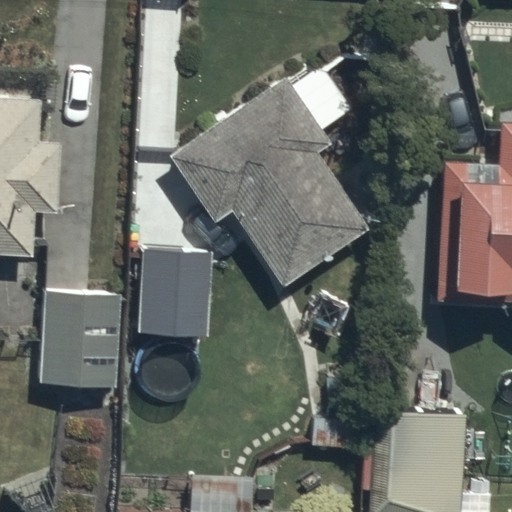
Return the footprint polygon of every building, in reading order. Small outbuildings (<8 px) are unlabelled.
[(279,80),(167,156),(214,220),(225,212),(280,286),(364,225),(312,155),(327,144),(317,130),(345,109),(321,70),(306,68),(282,84),(279,80)] [(0,256),(32,258),(34,217),(56,218),(60,142),(39,141),(41,101),(0,99),(0,256)] [(511,124),(494,124),(493,163),(436,162),(431,305),(511,307),(511,124)] [(206,253),(138,250),(134,334),(202,338),(206,253)] [(115,291),(41,288),(37,384),(112,386),(115,291)] [(410,384),(410,295),(377,295),(377,384),(410,384)] [(457,511),(458,415),(366,414),(364,511),(457,511)]
